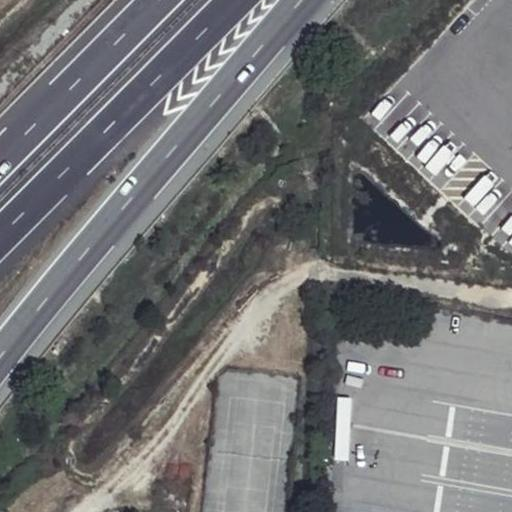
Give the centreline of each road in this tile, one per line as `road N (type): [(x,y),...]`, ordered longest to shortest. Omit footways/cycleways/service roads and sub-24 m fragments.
road 1 (motorway): [(0,357),(302,0)]
road 2 (unknown): [(76,511),(250,296),(284,276),(367,281)]
road 3 (motorway): [(0,236),(240,0)]
road 4 (motorway): [(158,0),(0,160)]
